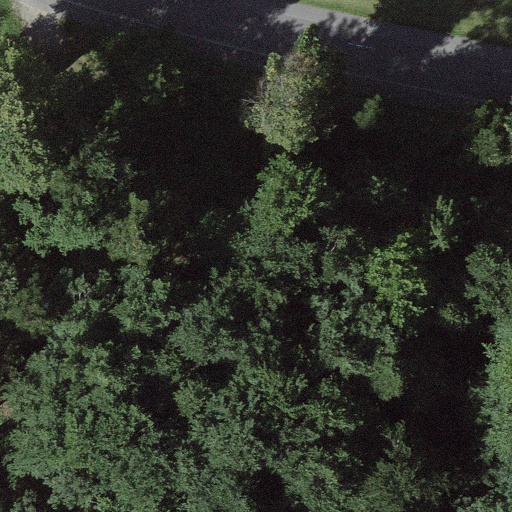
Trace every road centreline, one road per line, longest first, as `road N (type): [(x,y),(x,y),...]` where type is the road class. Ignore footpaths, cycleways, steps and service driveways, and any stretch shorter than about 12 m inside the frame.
road 1 (track): [(45,2),(52,41),(167,117),(511,216)]
road 2 (tertiary): [(511,80),(156,0)]
